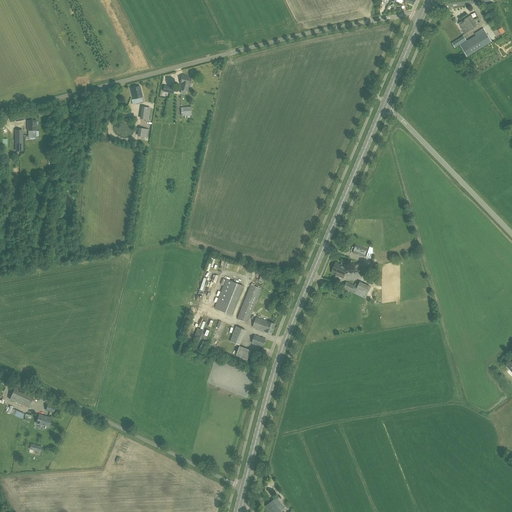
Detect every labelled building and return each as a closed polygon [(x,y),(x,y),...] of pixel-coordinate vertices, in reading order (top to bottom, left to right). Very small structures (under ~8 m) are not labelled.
[(499,26),(487,7),(483,10),(492,23),(494,26),(492,27),(494,30),(499,26)] [(470,16),(459,23),(465,33),(477,26),(470,16)] [(458,46),(465,57),(471,54),(473,56),(476,61),(478,60),(479,60),(496,49),(483,28),(474,33),(476,35),(458,46)] [(455,48),(466,41),(463,36),(452,43),(448,46),(451,50),(455,48)] [(180,84),(181,84),(179,90),(187,92),(189,85),(189,86),(191,77),(182,75),(180,84)] [(163,92),(169,93),(173,94),(175,87),(164,85),(163,92)] [(134,98),(141,96),(139,86),(131,88),(134,98)] [(140,118),(149,120),(150,108),(141,107),(140,118)] [(181,116),(192,115),(191,107),(181,108),(181,116)] [(28,130),(30,130),(30,131),(34,131),(35,130),(36,130),(36,121),(27,121),(28,130)] [(138,128),(137,136),(146,137),(147,129),(138,128)] [(365,257),(367,249),(355,245),(353,253),(365,257)] [(361,262),(350,266),(352,270),(362,266),(361,262)] [(345,274),(342,273),(340,272),(341,270),(339,269),(338,268),(340,265),(335,263),(332,271),(337,273),(336,275),(344,278),(345,274)] [(345,267),(340,265),(338,268),(339,269),(341,270),(340,272),(342,273),(345,274),(348,268),(345,267)] [(232,315),(243,286),(226,279),(215,308),(232,315)] [(359,284),(355,283),(354,285),(346,282),(345,284),(343,288),(352,292),(351,292),(365,299),(371,286),(360,281),(359,284)] [(248,322),(261,289),(251,284),(237,318),(248,322)] [(272,334),(276,324),(269,321),(268,322),(257,317),(253,327),(263,330),(265,331),(272,334)] [(240,345),(246,330),(236,326),(230,341),(240,345)] [(263,347),(266,339),(254,335),(252,343),(263,347)] [(240,346),(236,356),(248,360),(251,350),(240,346)] [(28,408),(35,394),(16,385),(9,399),(28,408)] [(53,413),(55,407),(48,405),(46,411),(53,413)] [(21,417),(24,412),(15,408),(13,413),(21,417)] [(49,426),(52,418),(39,415),(36,423),(49,426)] [(270,511),(278,511),(284,507),(277,497),(265,506),(270,511)]
